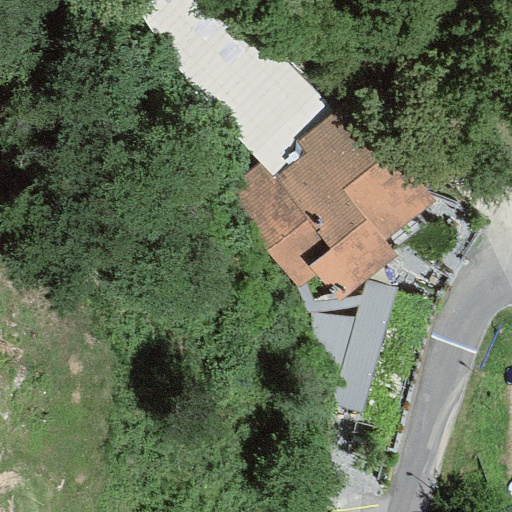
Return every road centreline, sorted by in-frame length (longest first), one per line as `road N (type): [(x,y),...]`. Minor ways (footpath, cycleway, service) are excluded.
road 1 (residential): [(511,237),(274,0)]
road 2 (residential): [(511,272),(480,297),(448,345),(397,511)]
